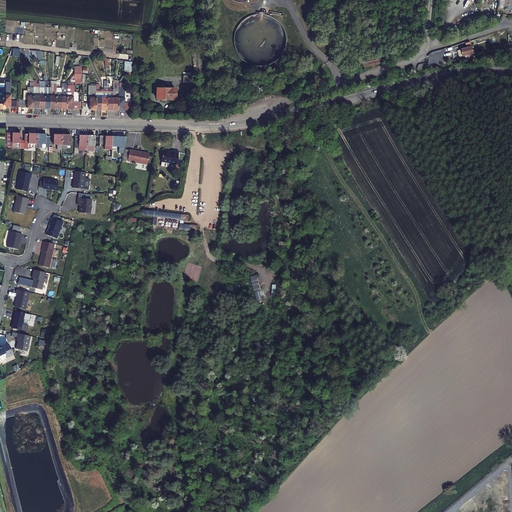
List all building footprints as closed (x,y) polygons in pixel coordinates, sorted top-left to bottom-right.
[(268,15),(266,15),(267,11),(263,10),(262,14),(258,14),(255,15),(252,16),(249,17),(246,19),(243,21),(241,24),(239,26),(238,29),(236,32),(235,35),(235,39),(235,42),(235,45),(236,48),(237,51),(239,54),(241,57),(243,59),(245,62),(248,63),(251,65),(254,66),(258,67),(261,67),(264,67),(267,66),(270,65),(274,64),(276,62),(279,60),(281,58),(283,55),(285,52),(286,49),(287,46),(287,42),(287,39),(287,36),(286,33),(285,30),(284,27),(282,24),(279,22),(277,19),(274,18),(271,16),(268,15)] [(467,48),(458,51),(459,57),(467,55),(468,58),(474,57),(472,47),(471,47),(470,42),(466,43),(467,48)] [(34,87),(34,82),(30,82),(30,87),(28,87),(27,90),(24,90),(23,99),(19,99),(19,100),(18,107),(33,108),(34,87)] [(67,88),(67,109),(73,109),(77,109),(77,102),(73,101),(73,88),(67,88)] [(175,99),(175,89),(157,88),(157,99),(175,99)] [(20,143),(21,133),(7,132),(6,146),(12,147),(12,143),(20,143)] [(28,134),(25,134),(24,149),(28,149),(28,147),(37,147),(37,133),(28,133),(28,134)] [(46,136),(46,134),(37,133),(37,147),(37,148),(41,148),(41,144),(49,144),(50,136),(46,136)] [(62,148),(62,134),(53,134),(53,145),(57,145),(57,149),(55,149),(55,153),(62,154),(62,148)] [(62,134),(62,148),(67,148),(67,145),(70,145),(71,135),(62,134)] [(79,135),(79,136),(75,136),(74,147),(78,148),(78,150),(85,150),(85,146),(87,146),(87,135),(79,135)] [(94,146),(95,136),(87,135),(87,146),(86,157),(90,158),(91,150),(93,150),(93,146),(94,146)] [(112,146),(112,136),(100,136),(99,144),(105,144),(105,146),(112,146)] [(111,156),(111,160),(122,162),(122,158),(114,157),(114,147),(119,147),(119,143),(121,143),(121,148),(124,148),(126,137),(112,136),(112,146),(111,156)] [(164,150),(162,161),(163,161),(162,165),(168,166),(169,165),(170,162),(177,163),(179,150),(172,149),(172,151),(164,150)] [(130,150),(128,161),(148,164),(149,153),(130,150)] [(83,189),(85,172),(75,171),(74,177),(75,177),(74,179),(73,188),(83,189)] [(31,174),(20,172),(18,181),(16,190),(27,192),(28,188),(28,187),(30,178),(31,174)] [(43,188),(57,190),(58,180),(44,178),(43,188)] [(15,196),(13,212),(25,214),(28,197),(15,196)] [(79,213),(90,214),(92,200),(78,198),(77,205),(80,206),(79,213)] [(154,215),(153,226),(176,229),(177,219),(182,219),(181,223),(180,223),(179,229),(190,230),(190,224),(185,224),(186,214),(143,209),(143,214),(154,215)] [(63,222),(53,218),(50,227),(49,232),(47,231),(46,235),(57,239),(60,233),(59,233),(63,222)] [(7,247),(18,250),(21,239),(22,234),(11,232),(7,247)] [(50,269),(54,250),(43,247),(42,251),(43,252),(39,266),(50,269)] [(42,290),(46,273),(34,270),(32,278),(33,279),(31,288),(42,290)] [(254,288),(259,286),(257,277),(251,278),(254,288)] [(25,310),(29,293),(17,290),(16,294),(18,294),(15,307),(25,310)] [(29,322),(31,315),(15,312),(12,329),(21,331),(24,320),(29,322)] [(27,352),(30,337),(18,334),(16,341),(18,342),(16,349),(27,352)] [(0,360),(14,355),(9,345),(0,348),(0,360)]
